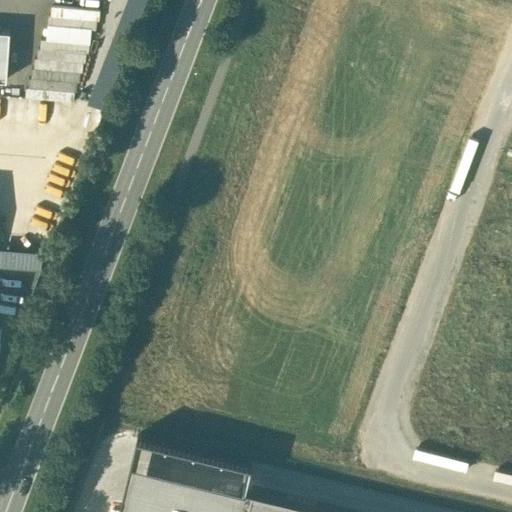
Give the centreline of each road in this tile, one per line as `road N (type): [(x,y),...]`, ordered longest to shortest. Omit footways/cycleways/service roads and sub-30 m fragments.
road 1 (secondary): [(200,0),(4,511)]
road 2 (residential): [(511,484),(371,451),(511,90)]
